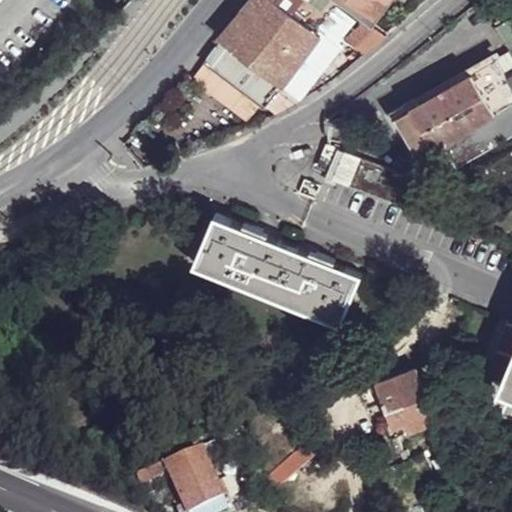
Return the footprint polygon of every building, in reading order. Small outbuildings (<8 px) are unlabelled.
[(277,0),(249,0),(219,38),(221,41),(281,87),(306,54),(322,34),(277,0)] [(343,7),(333,0),(277,0),(322,34),(343,7)] [(342,0),(375,23),(392,0),(342,0)] [(421,156),(511,105),(511,17),(511,16),(496,26),(511,52),(397,116),(421,156)] [(384,37),(366,25),(353,42),(366,52),(384,37)] [(281,87),(221,41),(190,78),(242,119),(257,99),(274,113),(297,99),(281,87)] [(339,149),(327,145),(319,166),(329,171),(339,149)] [(416,181),(347,152),(334,178),(404,207),(407,203),(416,181)] [(315,252),(262,230),(262,226),(245,219),(243,223),(216,211),(195,261),(340,323),(362,273),(333,260),(334,256),(317,248),(315,252)] [(511,356),(511,324),(506,322),(471,402),(511,419),(511,392),(499,387),(511,356)] [(0,346),(0,362),(6,363),(5,371),(21,374),(22,369),(27,368),(29,349),(0,346)] [(511,356),(499,387),(511,392),(511,356)] [(416,367),(376,383),(397,436),(437,420),(416,367)] [(322,453),(314,441),(256,474),(262,488),(322,453)] [(200,511),(223,501),(200,455),(169,467),(178,490),(187,511),(200,511)] [(497,473),(484,476),(485,484),(499,480),(497,473)] [(187,511),(178,490),(170,493),(178,511),(187,511)]
